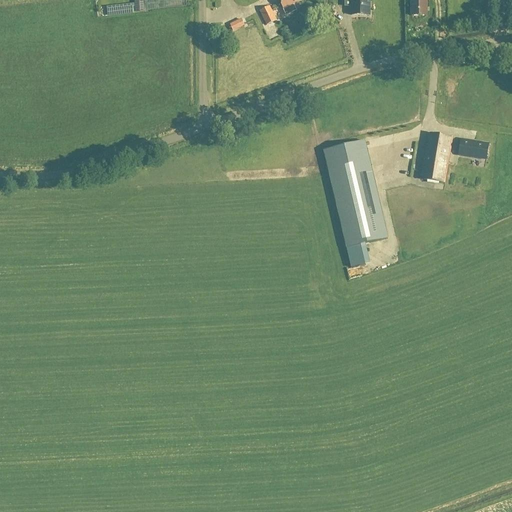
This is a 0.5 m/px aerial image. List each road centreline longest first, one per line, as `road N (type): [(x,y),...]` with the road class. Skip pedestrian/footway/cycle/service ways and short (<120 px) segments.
road 1 (unclassified): [(202,127),(401,59),(490,44),(511,52)]
road 2 (unclassified): [(0,175),(67,173),(202,127)]
road 3 (unclassified): [(202,127),(201,0)]
